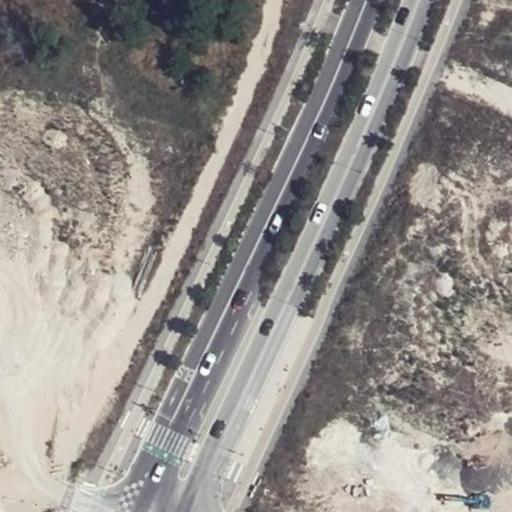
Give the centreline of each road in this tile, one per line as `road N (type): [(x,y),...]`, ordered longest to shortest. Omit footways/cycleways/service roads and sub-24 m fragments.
road 1 (tertiary): [(375,0),(246,302),(144,511)]
road 2 (tertiary): [(181,511),(411,0)]
